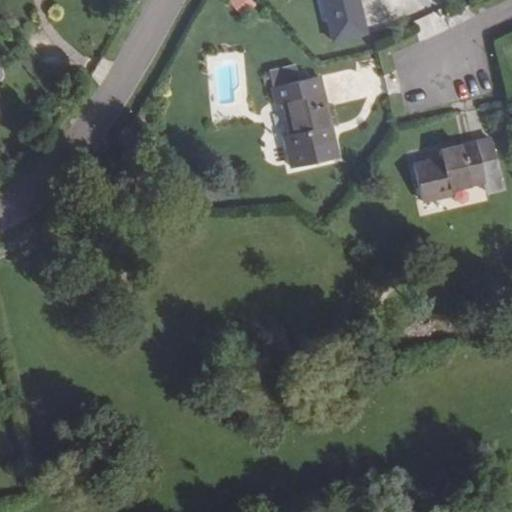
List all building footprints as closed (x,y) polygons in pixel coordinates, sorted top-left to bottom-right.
[(251,0),(229,0),(228,1),(241,18),(256,5),(251,0)] [(322,0),(332,42),(365,34),(357,0),(322,0)] [(439,10),(412,22),(421,40),(447,29),(439,10)] [(290,166),(335,155),(321,91),(317,75),(298,79),(295,65),(268,71),(274,102),(282,100),(288,132),(282,134),(290,166)] [(501,187),(490,140),(437,151),(439,159),(412,165),(420,202),(451,195),(450,190),(482,183),(484,191),(501,187)] [(146,161),(127,147),(114,165),(133,179),(146,161)]
